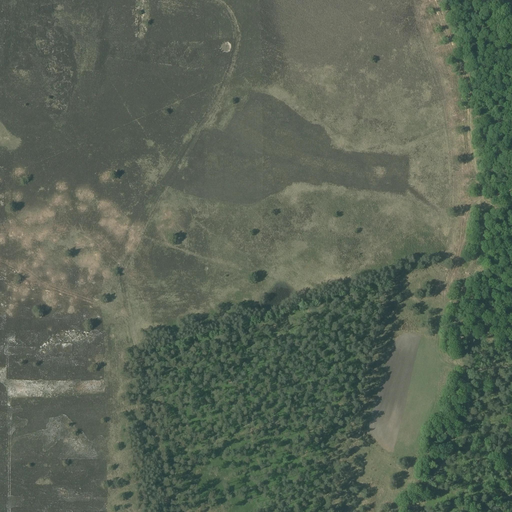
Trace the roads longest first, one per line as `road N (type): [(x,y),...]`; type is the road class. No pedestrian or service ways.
road 1 (track): [(468,372),(457,301),(478,246),(481,197),(466,78),(438,0)]
road 2 (track): [(511,369),(468,372),(467,432),(410,511)]
